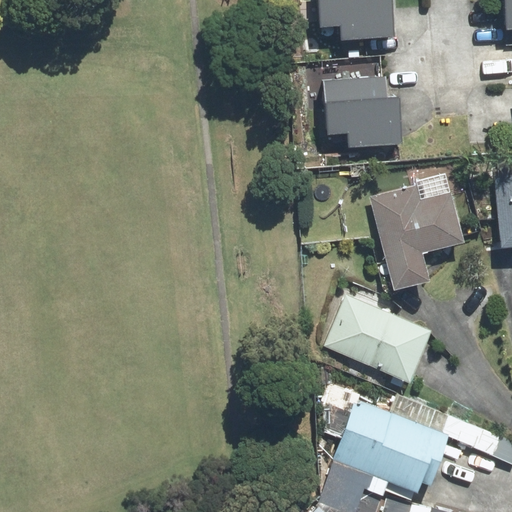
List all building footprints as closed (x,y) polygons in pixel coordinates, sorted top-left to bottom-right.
[(388,0),(307,0),(309,27),(330,26),(331,42),(348,41),(391,38),(388,0)] [(511,0),(495,0),(494,27),(511,27),(511,0)] [(338,151),(397,147),(393,93),(378,94),(376,75),(313,79),(317,137),(337,136),(338,151)] [(464,242),(447,176),(370,196),(394,290),(430,281),(422,253),(464,242)] [(511,177),(497,179),(504,246),(511,245),(511,177)] [(431,331),(346,295),(324,346),(409,382),(431,331)] [(375,511),(384,488),(412,498),(418,481),(431,485),(449,435),(354,401),(318,502),(345,511),(375,511)] [(448,511),(389,495),(384,511),(448,511)]
